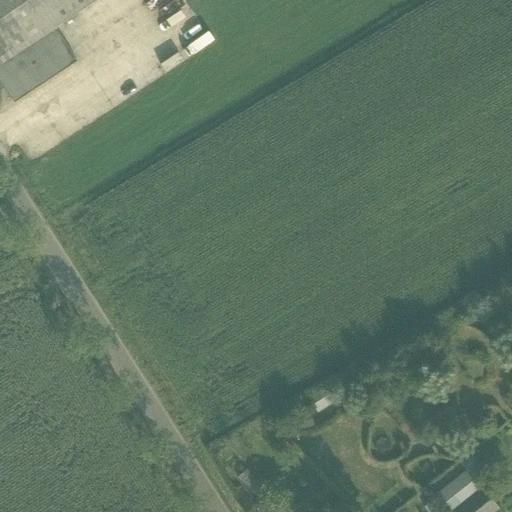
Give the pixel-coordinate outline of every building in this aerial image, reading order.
[(0,0),(0,82),(13,103),(77,60),(56,26),(94,0),(0,0)] [(307,396),(316,411),(333,401),(323,385),(307,396)] [(297,432),(308,428),(303,415),(293,419),(297,432)] [(471,476),(483,467),(470,451),(459,460),(471,476)] [(445,511),(449,511),(478,489),(464,471),(433,496),(445,511)] [(493,511),(497,509),(485,493),(481,488),(451,511),(493,511)] [(261,511),(267,511),(271,503),(261,499),(257,511),(261,511)] [(435,511),(437,510),(430,501),(423,507),(426,511),(435,511)]
